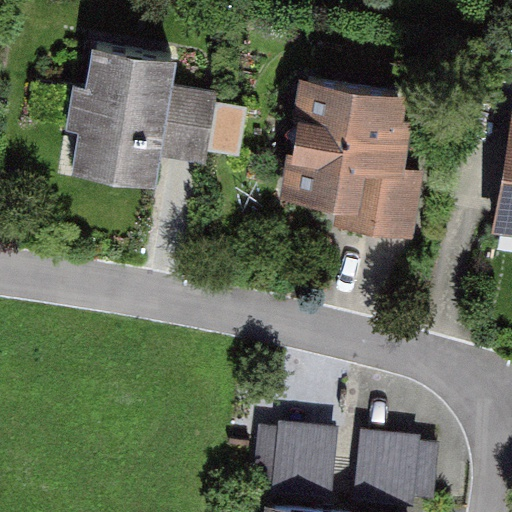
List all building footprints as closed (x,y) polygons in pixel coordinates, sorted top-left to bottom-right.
[(166,56),(88,44),(69,169),(150,182),(155,148),(197,154),(207,86),(163,79),(166,56)] [(389,92),(291,78),(274,196),(332,204),(328,231),(418,243),(427,178),(378,172),(389,92)] [(335,430),(262,423),(257,478),(330,485),(335,430)] [(439,439),(367,432),(362,489),(433,496),(439,439)] [(276,502),(274,511),(341,511),(342,508),(276,502)]
